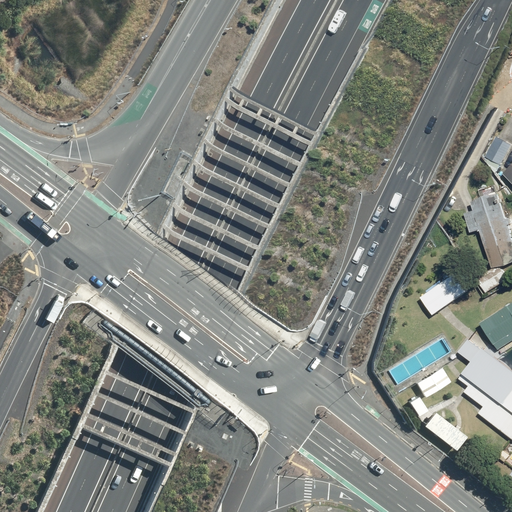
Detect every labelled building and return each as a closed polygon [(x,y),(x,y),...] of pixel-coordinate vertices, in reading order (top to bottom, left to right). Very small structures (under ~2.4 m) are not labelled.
[(511,144),(497,136),(487,156),(503,164),(511,147),(511,144)] [(178,173),(169,191),(179,195),(187,177),(180,174),(178,173)] [(477,211),(467,214),(485,276),(479,280),(487,293),(510,278),(502,267),(511,262),(511,233),(500,193),(474,201),(477,211)] [(456,273),(423,298),(435,315),(469,290),(456,273)] [(498,343),(511,334),(511,303),(484,321),(498,343)] [(511,369),(471,338),(460,352),(473,361),(461,378),(468,383),(463,390),(483,405),(479,410),(511,435),(511,369)] [(422,397),(450,379),(442,368),(414,386),(422,397)] [(465,435),(434,411),(422,427),(453,450),(465,435)] [(511,459),(511,458),(503,468),(511,475),(511,459)]
